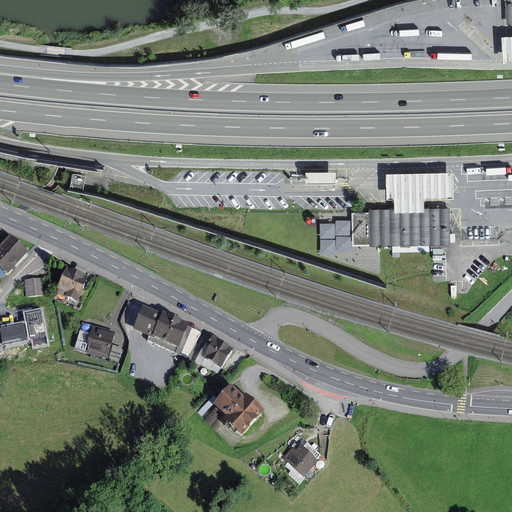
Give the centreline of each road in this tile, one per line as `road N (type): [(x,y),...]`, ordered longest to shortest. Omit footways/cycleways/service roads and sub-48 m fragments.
road 1 (motorway): [(511,96),(243,100),(0,82)]
road 2 (motorway): [(0,109),(232,126),(511,122)]
road 3 (track): [(0,44),(105,51),(271,9),(366,0)]
road 4 (residential): [(258,344),(272,320),(297,316),(377,360),(420,370),(459,352),(511,299)]
road 5 (primary): [(0,215),(258,344)]
road 6 (motorway): [(214,71),(0,74)]
road 7 (primary): [(511,409),(374,391)]
road 8 (primary): [(258,344),(374,391)]
